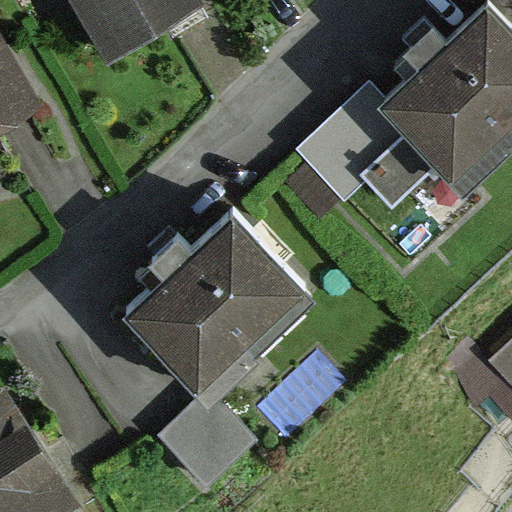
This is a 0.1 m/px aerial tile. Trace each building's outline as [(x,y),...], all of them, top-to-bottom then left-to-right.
[(92,0),(116,42),(194,0),(92,0)] [(382,70),(308,138),(355,189),(380,166),(401,188),(446,147),(471,173),(511,135),(511,0),(494,0),(399,88),(382,70)] [(0,25),(0,119),(41,97),(0,25)] [(195,243),(140,296),(215,373),(325,268),(250,191),(195,243)] [(511,337),(463,383),(482,403),(511,376),(511,377),(511,337)] [(0,387),(0,511),(43,511),(81,490),(15,378),(0,387)] [(213,381),(165,427),(211,476),(259,430),(213,381)]
